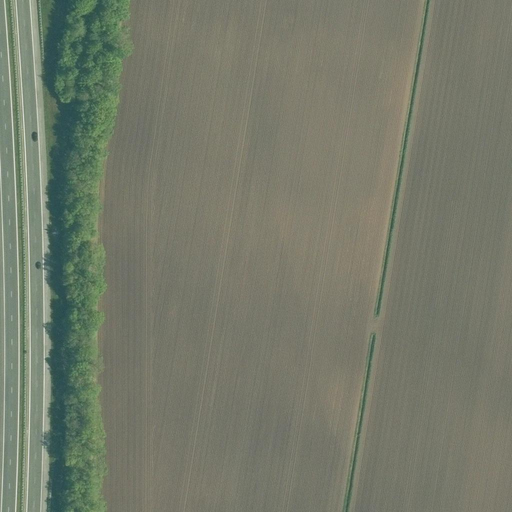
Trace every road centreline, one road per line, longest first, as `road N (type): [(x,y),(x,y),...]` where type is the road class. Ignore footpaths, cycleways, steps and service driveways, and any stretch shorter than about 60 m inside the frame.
road 1 (motorway): [(34,511),(36,259),(22,0)]
road 2 (motorway): [(0,46),(8,511)]
